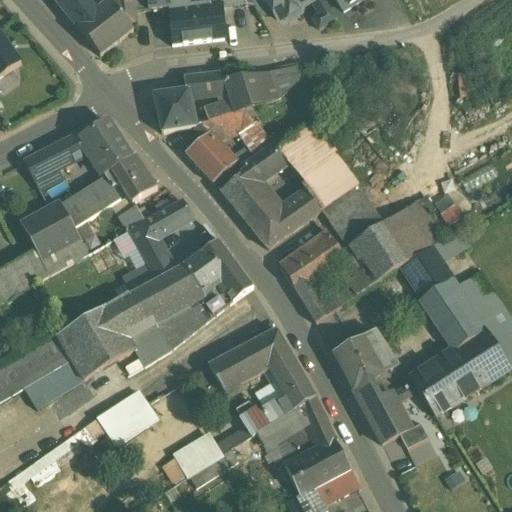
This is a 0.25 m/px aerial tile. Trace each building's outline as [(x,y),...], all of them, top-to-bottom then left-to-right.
[(83,0),(51,0),(67,19),(82,6),(83,0)] [(116,0),(117,0),(111,5),(128,28),(132,26),(134,26),(133,16),(131,0),(116,0)] [(147,0),(131,0),(133,16),(149,15),(147,0)] [(147,0),(149,15),(169,13),(167,0),(147,0)] [(209,0),(167,0),(169,13),(205,9),(205,11),(211,10),(209,0)] [(209,0),(211,10),(220,9),(253,6),(249,0),(209,0)] [(249,0),(253,6),(261,22),(273,15),(264,0),(249,0)] [(264,0),(273,15),(278,24),(288,23),(300,15),(301,10),(311,4),(309,0),(264,0)] [(336,22),(322,0),(318,0),(311,4),(319,18),(312,22),(318,33),(336,22)] [(334,0),(343,14),(366,0),(334,0)] [(92,19),(77,31),(100,59),(133,34),(128,28),(111,5),(92,19)] [(82,6),(67,19),(77,31),(92,19),(82,6)] [(205,9),(169,13),(172,49),(209,44),(205,11),(205,9)] [(211,10),(205,11),(209,44),(223,43),(220,9),(211,10)] [(0,37),(0,81),(20,67),(0,37)] [(300,70),(285,74),(290,93),(304,80),(300,70)] [(225,84),(223,84),(226,92),(230,104),(235,118),(244,115),(280,102),(290,93),(285,74),(225,84)] [(224,78),(184,83),(186,94),(188,93),(190,102),(226,92),(223,84),(225,84),(224,78)] [(186,94),(153,99),(162,137),(194,131),(196,131),(190,102),(188,93),(186,94)] [(230,104),(203,113),(206,122),(208,127),(235,118),(230,104)] [(196,131),(194,131),(202,142),(208,137),(231,137),(239,138),(252,130),(244,115),(235,118),(208,127),(200,129),(196,131)] [(132,162),(109,124),(81,141),(79,142),(87,155),(103,180),(112,175),(132,162)] [(278,155),(275,157),(285,167),(309,194),(326,213),(357,191),(305,131),(278,155)] [(230,161),(208,137),(202,142),(185,158),(213,188),(235,167),(234,166),(230,161)] [(80,139),(23,167),(32,183),(87,155),(79,142),(81,141),(80,139)] [(257,140),(243,149),(244,152),(230,161),(234,166),(238,164),(241,168),(265,153),(257,140)] [(273,150),(242,172),(245,176),(257,188),(285,167),(275,157),(278,155),(273,150)] [(156,193),(136,160),(132,162),(112,175),(132,208),(156,193)] [(461,179),(467,194),(497,182),(492,168),(461,179)] [(245,176),(221,196),(244,224),(270,204),(257,188),(245,176)] [(113,192),(79,214),(77,210),(65,215),(75,234),(87,226),(120,205),(113,192)] [(280,216),(270,204),(244,224),(268,253),(326,213),(309,194),(280,216)] [(419,206),(384,229),(409,266),(430,252),(444,244),(419,206)] [(65,215),(60,207),(21,229),(36,255),(41,264),(79,243),(75,234),(65,215)] [(183,207),(145,227),(153,243),(191,222),(183,207)] [(136,212),(118,222),(126,236),(129,235),(144,227),(136,212)] [(75,234),(79,243),(92,236),(87,226),(75,234)] [(144,227),(129,235),(139,251),(153,243),(145,227),(144,227)] [(384,228),(352,249),(367,273),(377,287),(401,271),(409,266),(384,229),(384,228)] [(327,236),(279,269),(293,292),(307,284),(311,282),(310,280),(342,258),(327,236)] [(79,243),(41,264),(50,279),(88,258),(79,243)] [(173,275),(153,243),(139,251),(148,267),(157,284),(173,275)] [(241,276),(217,245),(182,271),(202,296),(217,288),(220,291),(222,290),(241,276)] [(409,266),(401,271),(423,303),(451,284),(430,252),(409,266)] [(41,264),(36,255),(25,261),(39,286),(50,279),(41,264)] [(39,286),(25,261),(0,275),(0,306),(1,307),(39,286)] [(148,267),(123,281),(132,298),(157,284),(148,267)] [(132,298),(110,310),(127,338),(202,296),(182,271),(173,275),(157,284),(132,298)] [(367,273),(346,287),(356,301),(377,287),(367,273)] [(241,276),(222,290),(234,305),(253,291),(241,276)] [(511,331),(477,280),(457,294),(484,334),(509,370),(511,367),(511,331)] [(307,284),(293,292),(307,315),(320,305),(307,284)] [(457,294),(451,284),(423,303),(455,353),(484,334),(457,294)] [(320,305),(307,315),(316,327),(356,301),(346,287),(320,305)] [(202,296),(127,338),(136,353),(135,354),(144,371),(170,355),(234,305),(222,290),(220,291),(217,288),(202,296)] [(110,310),(57,342),(65,355),(82,384),(83,385),(135,354),(136,353),(127,338),(110,310)] [(455,353),(443,361),(468,398),(476,393),(509,371),(509,370),(484,334),(455,353)] [(276,336),(240,355),(254,381),(268,374),(291,362),(276,336)] [(347,336),(327,347),(333,359),(353,348),(347,336)] [(353,348),(333,359),(353,397),(371,387),(367,379),(394,365),(375,336),(353,348)] [(57,342),(0,375),(0,399),(32,381),(30,376),(65,355),(57,342)] [(65,355),(30,376),(32,381),(47,405),(82,384),(65,355)] [(240,355),(210,370),(226,397),(238,389),(254,381),(240,355)] [(443,361),(413,381),(412,384),(419,395),(435,420),(468,398),(443,361)] [(314,402),(291,362),(268,374),(282,399),(256,420),(264,433),(314,402)] [(371,387),(353,397),(381,449),(400,439),(410,433),(397,408),(392,399),(381,405),(371,387)] [(413,387),(392,399),(397,408),(419,395),(413,387)] [(132,399),(97,422),(118,452),(151,427),(132,399)] [(315,405),(284,423),(291,435),(306,426),(317,449),(333,442),(315,405)] [(248,406),(236,413),(252,440),(264,433),(256,420),(248,406)] [(284,423),(267,433),(272,443),(273,445),(291,435),(284,423)] [(410,433),(400,439),(408,453),(430,442),(422,427),(410,433)] [(25,487),(89,445),(81,433),(18,476),(25,487)] [(267,433),(256,439),(261,448),(272,443),(267,433)] [(208,437),(173,459),(175,463),(186,480),(187,482),(189,481),(212,467),(222,461),(208,437)] [(272,443),(261,448),(267,458),(269,457),(277,453),(273,445),(272,443)] [(350,476),(335,446),(302,463),(316,492),(328,487),(350,476)] [(277,453),(269,457),(273,465),(281,461),(277,453)] [(175,463),(163,470),(173,488),(186,480),(175,463)] [(302,463),(285,472),(299,501),(300,500),(314,493),(316,492),(302,463)] [(212,467),(189,481),(197,493),(219,479),(212,467)] [(350,476),(328,487),(335,502),(336,504),(358,493),(350,476)] [(118,481),(96,496),(106,511),(128,496),(118,481)] [(316,492),(314,493),(323,509),(335,502),(328,487),(316,492)] [(300,500),(299,501),(287,506),(290,511),(324,511),(323,509),(314,493),(300,500)]
